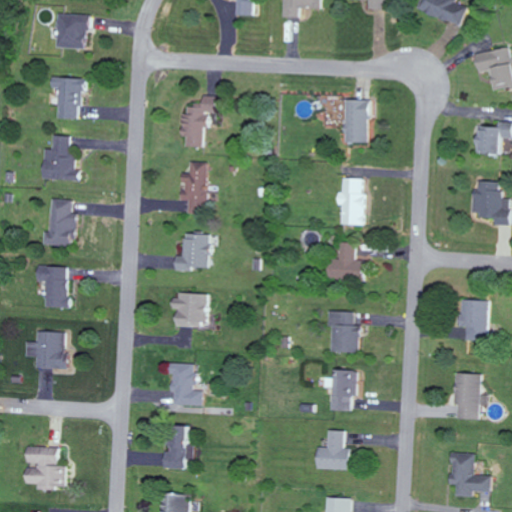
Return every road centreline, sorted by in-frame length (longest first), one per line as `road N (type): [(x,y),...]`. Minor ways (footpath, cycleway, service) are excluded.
road 1 (residential): [(141,58),(400,70),(419,80),(428,119),(404,511)]
road 2 (residential): [(155,0),(141,58),(115,511)]
